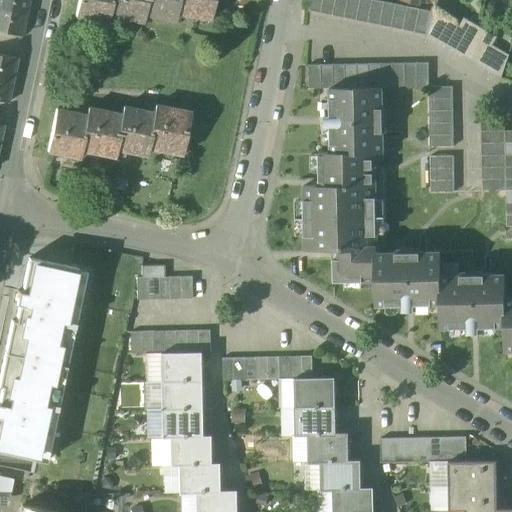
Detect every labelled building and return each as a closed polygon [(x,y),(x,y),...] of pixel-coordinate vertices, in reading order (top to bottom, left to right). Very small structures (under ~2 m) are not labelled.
[(29,0),(0,0),(0,8),(27,14),(29,0)] [(79,0),(76,16),(108,23),(109,15),(143,22),(144,14),(174,20),(176,12),(210,20),(213,0),(79,0)] [(323,0),(311,0),(309,11),(321,14),(323,0)] [(323,0),(321,14),(332,16),(335,0),(323,0)] [(335,0),(333,16),(344,18),(347,0),(335,0)] [(360,0),(347,0),(344,18),(356,21),(360,0)] [(372,0),(360,0),(356,21),(368,23),(372,0)] [(384,2),(374,0),(372,0),(368,23),(379,25),(380,26),(384,2)] [(396,4),(384,2),(380,26),(391,28),(396,4)] [(408,7),(396,4),(391,28),(403,30),(408,7)] [(419,9),(408,7),(403,30),(415,33),(419,9)] [(27,14),(0,8),(0,31),(22,36),(27,14)] [(431,12),(420,9),(415,33),(427,35),(431,12)] [(427,35),(501,78),(509,55),(493,46),(497,38),(465,19),(461,27),(431,12),(427,35)] [(17,59),(0,55),(0,77),(13,80),(17,59)] [(381,64),(380,63),(369,64),(369,88),(381,87),(381,64)] [(393,63),(392,63),(381,64),(381,87),(382,88),(393,87),(393,63)] [(404,63),(393,63),(393,87),(405,87),(405,63),(404,63)] [(416,63),(405,63),(405,87),(417,87),(416,63)] [(428,63),(417,63),(416,63),(417,87),(429,86),(428,63)] [(333,88),(333,64),(321,65),(321,89),(329,89),(333,88)] [(345,88),(345,64),(333,64),(333,88),(345,88)] [(357,88),(357,64),(345,64),(345,88),(357,88)] [(369,64),(368,64),(357,64),(357,88),(369,88),(369,64)] [(320,65),(309,65),(309,89),(321,89),(320,65)] [(13,80),(0,77),(0,100),(8,102),(13,80)] [(333,88),(329,89),(330,116),(324,116),(324,128),(330,128),(331,153),(331,154),(375,153),(383,153),(382,133),(385,130),(385,111),(382,108),(382,88),(381,87),(369,88),(357,88),(345,88),(333,88)] [(454,147),(453,87),(429,87),(430,147),(454,147)] [(122,115),(89,108),(87,116),(57,110),(48,151),(79,158),(81,150),(115,157),(116,149),(147,155),(149,147),(182,154),(190,113),(156,106),(154,114),(124,108),(122,115)] [(504,119),(480,120),(482,179),(506,179),(505,131),(504,119)] [(375,153),(331,154),(331,153),(319,153),(319,186),(303,186),(304,218),(376,217),(375,153)] [(455,192),(454,156),(430,157),(431,193),(455,192)] [(482,179),(482,180),(482,192),(506,191),(506,179),(482,179)] [(376,217),(304,218),(305,250),(333,250),(334,282),(376,281),(376,253),(377,253),(376,217)] [(420,252),(417,249),(398,250),(395,253),(377,253),(376,253),(376,281),(376,305),(403,305),(403,311),(415,310),(415,304),(440,304),(441,304),(440,276),(441,275),(441,252),(440,252),(420,252)] [(77,270),(26,260),(7,354),(58,365),(77,270)] [(165,277),(164,266),(141,266),(141,278),(147,278),(159,278),(165,277)] [(463,272),(460,275),(441,275),(440,276),(441,304),(440,304),(441,328),(467,327),(468,333),(480,333),(479,327),(505,326),(505,298),(506,298),(505,274),(485,275),(482,272),(463,272)] [(170,299),(170,277),(165,277),(159,278),(159,300),(170,299)] [(182,299),(181,277),(170,277),(170,299),(182,299)] [(193,299),(192,277),(181,277),(182,299),(193,299)] [(148,300),(147,278),(141,278),(136,278),(136,300),(148,300)] [(159,300),(159,278),(147,278),(148,300),(159,300)] [(210,352),(210,330),(199,331),(199,353),(203,353),(210,352)] [(165,331),(154,332),(154,354),(163,353),(165,353),(165,331)] [(176,331),(165,331),(165,353),(177,353),(176,331)] [(188,353),(187,331),(176,331),(177,353),(188,353)] [(199,331),(187,331),(188,353),(199,353),(199,331)] [(143,354),(142,332),(132,332),(132,354),(143,354)] [(154,332),(142,332),(143,354),(154,354),(154,332)] [(165,353),(163,353),(163,372),(167,372),(167,382),(203,381),(203,353),(199,353),(188,353),(177,353),(165,353)] [(58,365),(7,354),(0,387),(0,451),(38,460),(58,365)] [(268,379),(268,357),(256,358),(257,379),(268,379)] [(279,379),(279,357),(268,357),(268,379),(279,379)] [(291,378),(290,357),(279,357),(279,379),(291,378)] [(302,372),(301,357),(290,357),(291,378),(295,378),(302,378),(302,372)] [(313,372),(313,357),(301,357),(302,372),(313,372)] [(234,380),(234,358),(223,358),(223,380),(234,380)] [(246,379),(245,358),(234,358),(234,380),(246,379)] [(257,379),(256,358),(245,358),(246,379),(257,379)] [(302,378),(295,378),(295,397),(299,397),(300,407),(335,406),(335,378),(302,378)] [(167,382),(163,382),(164,400),(168,400),(168,410),(204,409),(203,381),(167,382)] [(300,407),(296,407),(296,425),(300,425),(301,435),(308,435),(336,434),(335,406),(300,407)] [(168,410),(164,410),(164,428),(168,428),(169,438),(173,437),(204,437),(204,409),(168,410)] [(336,434),(308,435),(309,453),(313,452),(313,462),(321,462),(349,461),(348,434),(336,434)] [(204,437),(173,437),(173,455),(177,455),(177,465),(181,465),(213,464),(212,436),(204,437)] [(441,437),(429,438),(430,462),(442,462),(441,437)] [(453,437),(441,437),(442,462),(449,462),(454,462),(453,437)] [(466,437),(453,437),(454,462),(467,461),(466,437)] [(393,438),(381,439),(381,463),(394,463),(393,438)] [(406,463),(405,438),(393,438),(394,463),(406,463)] [(417,438),(405,438),(406,463),(418,462),(417,438)] [(429,438),(417,438),(418,462),(430,462),(429,438)] [(349,461),(321,462),(321,480),(325,480),(325,490),(333,490),(361,489),(361,488),(361,461),(349,461)] [(454,462),(449,462),(449,486),(497,485),(497,461),(454,462)] [(213,464),(181,465),(181,483),(185,483),(186,493),(198,493),(221,492),(221,491),(221,464),(213,464)] [(13,479),(0,476),(0,501),(8,503),(13,479)] [(497,485),(449,486),(450,510),(465,510),(497,509),(497,485)] [(361,489),(333,490),(334,507),(338,507),(337,511),(373,511),(373,488),(361,488),(361,489)] [(221,491),(221,492),(198,493),(198,510),(202,510),(202,511),(237,511),(237,491),(221,491)]
